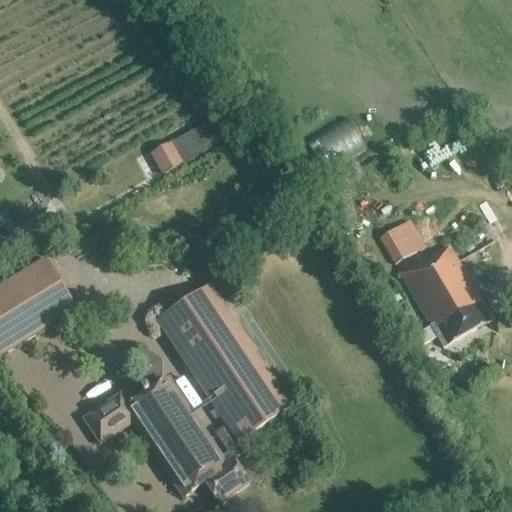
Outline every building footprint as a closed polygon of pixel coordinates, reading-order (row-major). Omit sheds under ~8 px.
[(163,178),(184,167),(172,144),(150,155),(163,178)] [(368,171),(380,186),(404,166),(392,152),(368,171)] [(0,245),(34,227),(16,194),(0,202),(0,245)] [(425,249),(410,223),(379,241),(395,267),(425,249)] [(447,248),(400,276),(408,289),(429,325),(430,327),(431,328),(429,329),(428,330),(425,331),(417,336),(420,342),(422,344),(422,345),(423,347),(437,339),(444,351),(491,323),(457,266),(455,262),(447,248)] [(100,267),(118,286),(130,275),(112,255),(100,267)] [(46,259),(0,287),(0,358),(78,311),(46,259)] [(175,282),(198,274),(195,265),(172,272),(175,282)] [(327,355),(282,286),(240,313),(285,383),(327,355)] [(133,431),(159,470),(186,510),(209,494),(220,511),(223,511),(251,494),(236,470),(231,474),(218,455),(229,447),(232,451),(289,414),(206,288),(152,323),(222,431),(207,440),(172,387),(159,394),(126,416),(118,405),(81,429),(98,454),(133,431)] [(81,387),(87,399),(123,379),(117,368),(81,387)]
